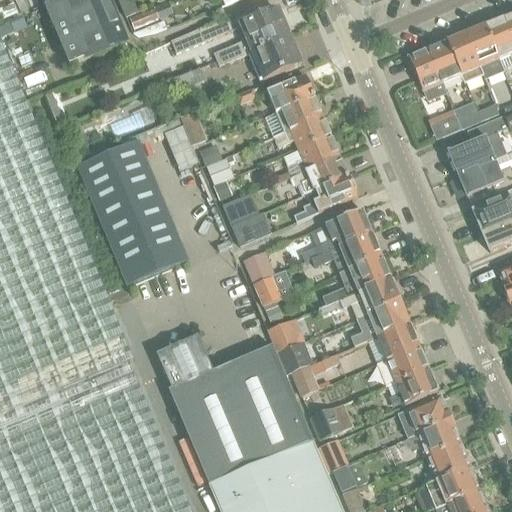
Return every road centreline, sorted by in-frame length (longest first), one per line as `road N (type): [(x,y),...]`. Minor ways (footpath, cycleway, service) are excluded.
road 1 (residential): [(511,437),(350,45)]
road 2 (unknown): [(202,511),(146,361),(157,323),(217,298)]
road 3 (residential): [(350,45),(465,0)]
